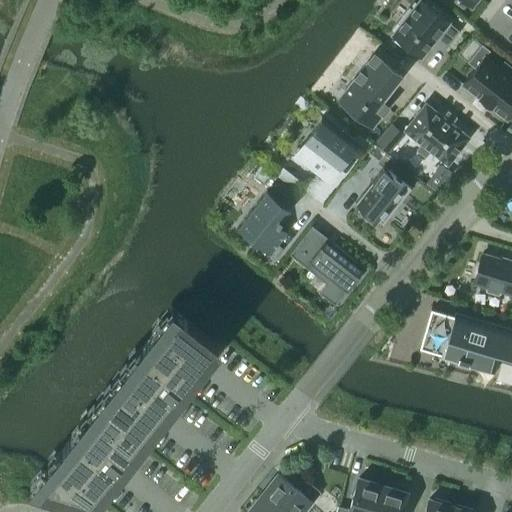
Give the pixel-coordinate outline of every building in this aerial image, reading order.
[(399,22),(401,24),(392,35),(420,57),(432,42),(443,51),(459,30),(421,0),(419,0),(411,10),(409,9),(408,10),(410,12),(402,22),(399,20),(399,22)] [(489,50),(481,44),(468,62),(475,67),(462,84),(506,118),(511,111),(511,68),(503,61),(499,67),(484,56),(489,50)] [(374,53),(349,84),(338,99),(372,125),(387,106),(380,100),(401,75),(374,53)] [(404,129),(447,164),(468,137),(425,102),(404,129)] [(322,117),(295,152),(322,173),(330,179),(337,171),(357,144),(322,117)] [(390,128),(378,143),(386,150),(398,135),(390,128)] [(384,151),(374,143),(368,150),(379,159),(384,151)] [(296,179),(281,167),(276,174),(291,186),(296,179)] [(384,167),(356,203),(360,206),(357,210),(370,220),(373,216),(382,223),(410,187),(384,167)] [(290,208),(266,189),(237,227),(270,253),(287,231),(278,223),(290,208)] [(319,245),(303,233),(288,253),(305,266),(310,260),(330,276),(318,291),(334,304),(362,269),(353,262),(355,259),(334,242),(331,245),(324,239),(319,245)] [(507,262),(481,254),(473,282),(486,286),(485,288),(487,291),(497,294),(500,293),(500,291),(511,294),(511,261),(507,261),(507,262)] [(34,483),(92,501),(222,336),(178,301),(34,483)] [(486,325),(431,308),(419,347),(494,370),(500,352),(511,355),(511,327),(488,320),(486,325)] [(303,493),(278,473),(262,493),(286,511),(304,511),(313,501),(320,492),(311,484),(303,493)] [(374,511),(382,485),(358,478),(349,509),(337,506),(335,511),(374,511)] [(382,485),(374,511),(400,511),(406,492),(382,485)] [(286,511),(262,493),(247,511),(286,511)] [(450,511),(452,506),(449,505),(450,503),(434,498),(433,500),(428,499),(424,511),(450,511)]
